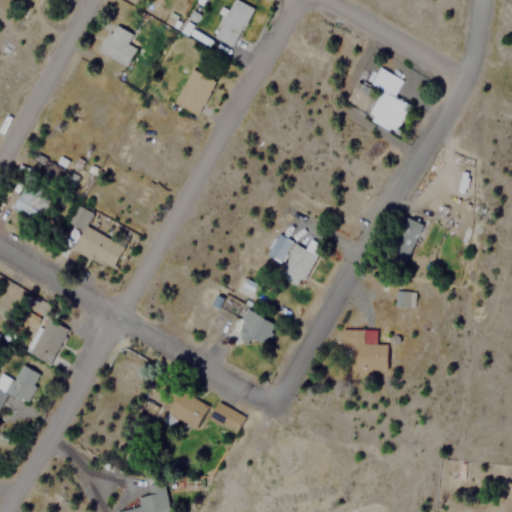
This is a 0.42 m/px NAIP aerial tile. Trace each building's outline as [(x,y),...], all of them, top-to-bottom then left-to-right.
[(251,6),(239,0),(229,0),(212,37),(232,46),(251,6)] [(126,43),(130,33),(110,23),(97,51),(126,66),(135,48),(126,43)] [(173,104),(199,114),(213,78),(187,68),(173,104)] [(365,117),(391,131),(405,103),(380,90),(365,117)] [(13,208),(35,221),(40,212),(31,207),(40,190),(27,183),(13,208)] [(92,212),(77,206),(69,223),(84,230),(92,212)] [(125,246),(85,227),(74,250),(115,268),(125,246)] [(308,239),(305,246),(275,233),(265,255),(283,263),(278,275),(301,286),(319,243),(308,239)] [(407,291),(395,291),(395,305),(407,305),(407,291)] [(272,320),(244,307),(232,332),(260,345),(272,320)] [(50,362),(65,327),(41,316),(25,352),(50,362)] [(374,328),(339,328),(339,347),(344,347),(344,369),(386,369),(386,342),(374,342),(374,328)] [(28,403),(41,373),(19,364),(6,393),(28,403)] [(207,407),(191,397),(176,419),(192,430),(207,407)] [(235,432),(244,415),(215,401),(206,418),(235,432)] [(169,511),(161,475),(143,479),(147,499),(114,507),(115,511),(169,511)]
